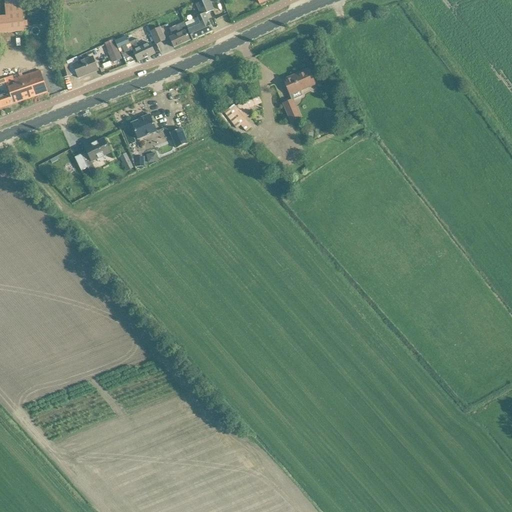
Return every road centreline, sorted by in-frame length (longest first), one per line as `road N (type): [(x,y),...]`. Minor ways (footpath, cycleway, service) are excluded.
road 1 (tertiary): [(0,133),(331,0)]
road 2 (unknown): [(20,124),(67,192),(103,221)]
